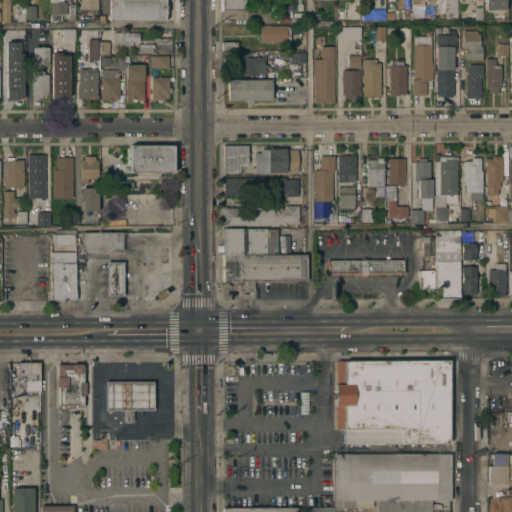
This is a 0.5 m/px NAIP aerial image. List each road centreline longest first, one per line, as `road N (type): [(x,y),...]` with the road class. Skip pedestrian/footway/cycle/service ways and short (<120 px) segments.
road 1 (residential): [(0,128),(511,127)]
road 2 (primary): [(199,344),(511,340)]
road 3 (primary): [(200,323),(0,322)]
road 4 (residential): [(469,320),(471,511)]
road 5 (primary): [(348,322),(200,323)]
road 6 (primary): [(469,320),(348,322)]
